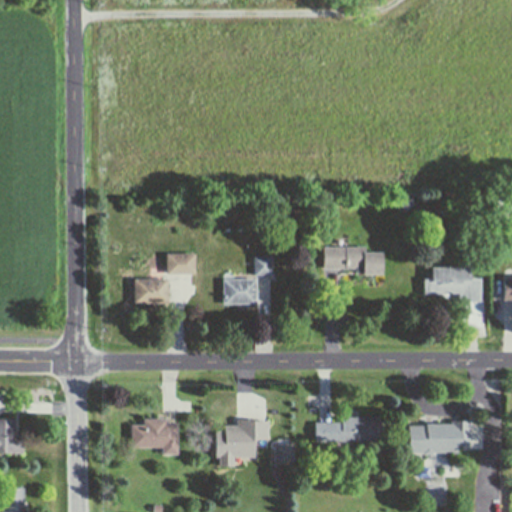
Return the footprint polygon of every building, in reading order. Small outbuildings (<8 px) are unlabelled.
[(498,208),(492,200),(497,196),(504,204),(498,208)] [(413,204),(405,211),(401,205),(409,199),(413,204)] [(323,269),(324,247),(366,248),(366,252),(382,253),(382,274),(355,273),(355,269),(323,269)] [(193,274),(165,274),(165,255),(194,255),(193,274)] [(270,276),(254,276),(254,257),(270,257),(270,276)] [(424,293),(424,279),(432,279),(432,267),(470,268),(470,278),(481,278),(481,300),(459,300),(459,293),(424,293)] [(233,280),(223,280),(223,275),(225,272),(231,272),(233,275),(233,280)] [(511,277),(502,277),(502,301),(511,301),(511,277)] [(134,304),(134,280),(167,280),(167,304),(134,304)] [(233,280),(256,280),(256,304),(222,303),(222,280),(223,280),(233,280)] [(336,440),(315,441),(315,422),(342,422),(341,417),(380,417),(380,440),(364,440),(336,440)] [(0,419),(14,419),(14,436),(23,436),(23,454),(0,453),(0,419)] [(131,425),(144,425),(144,419),(165,419),(165,423),(177,423),(176,454),(163,454),(163,447),(130,447),(131,425)] [(455,449),(455,452),(447,452),(447,454),(441,454),(441,452),(430,452),(429,454),(423,454),(422,453),(406,453),(406,428),(422,428),(424,428),(424,425),(450,425),(450,420),(468,419),(468,449),(455,449)] [(214,456),(214,430),(219,430),(223,430),(223,428),(236,428),(236,420),(253,420),(253,421),(264,421),(265,438),(253,438),(252,438),(252,456),(230,456),(230,466),(219,466),(219,456),(214,456)] [(336,440),(364,440),(364,445),(364,446),(364,447),(364,448),(364,449),(363,449),(363,450),(363,451),(362,451),(362,452),(361,452),(361,453),(360,453),(359,454),(358,454),(357,454),(356,454),(355,454),(354,454),(353,454),(352,453),(351,453),(351,452),(350,452),(350,451),(349,451),(349,450),(349,449),(348,449),(342,452),(336,446),(336,440)] [(295,445),(295,463),(278,463),(278,446),(295,445)] [(428,467),(429,477),(417,477),(417,468),(428,467)] [(4,499),(3,488),(23,488),(23,511),(4,511),(4,507),(4,499)]
